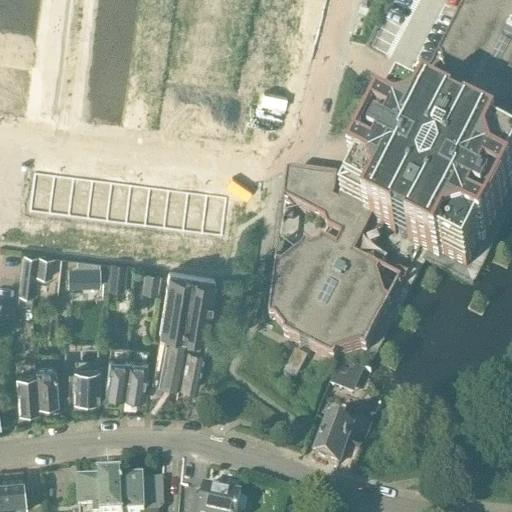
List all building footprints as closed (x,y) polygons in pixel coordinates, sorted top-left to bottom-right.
[(0,0),(0,4),(36,9),(37,0),(0,0)] [(99,0),(98,7),(128,11),(137,12),(138,0),(99,0)] [(165,79),(158,132),(247,144),(257,105),(281,111),(308,0),(258,0),(255,11),(253,11),(250,24),(252,24),(248,39),(246,39),(243,52),(245,52),(242,67),(239,67),(236,80),(238,80),(235,93),(224,92),(225,87),(200,83),(165,79)] [(284,338),(334,364),(337,359),(361,351),(366,354),(391,306),(386,303),(378,279),(387,261),(373,254),(385,231),(438,258),(440,255),(466,268),(480,242),(484,244),(511,188),(511,185),(510,184),(508,183),(494,150),(497,145),(499,141),(483,133),(490,120),(498,124),(501,119),(508,122),(511,124),(511,0),(469,0),(428,81),(465,100),(463,105),(471,110),(464,123),(435,108),(434,112),(396,92),(397,95),(385,120),(381,118),(351,175),(355,178),(351,185),(339,208),(334,206),(338,183),(288,177),(284,205),(325,226),(328,234),(320,249),(313,251),(305,248),(302,253),(282,269),(276,268),(270,321),(275,322),(285,335),(284,338)] [(0,19),(34,24),(36,9),(0,4),(0,19)] [(98,7),(96,26),(128,30),(134,31),(137,12),(128,11),(98,7)] [(0,36),(32,41),(34,24),(0,19),(0,36)] [(96,26),(93,45),(132,50),(134,31),(128,30),(96,26)] [(151,26),(150,34),(162,35),(163,27),(151,26)] [(150,34),(149,42),(161,43),(162,35),(150,34)] [(93,45),(91,64),(126,69),(129,69),(132,50),(93,45)] [(15,47),(14,59),(22,60),(23,48),(15,47)] [(91,64),(88,83),(122,88),(127,88),(129,69),(126,69),(91,64)] [(146,64),(145,72),(157,73),(158,65),(146,64)] [(0,72),(0,112),(6,113),(11,74),(0,72)] [(145,72),(144,80),(156,81),(157,73),(145,72)] [(11,74),(6,113),(27,116),(28,108),(32,77),(11,74)] [(88,83),(86,102),(119,107),(124,107),(127,88),(122,88),(88,83)] [(86,102),(83,123),(122,128),(124,107),(119,107),(86,102)] [(141,102),(140,110),(152,111),(153,103),(141,102)] [(140,110),(139,118),(151,119),(152,111),(140,110)] [(29,212),(29,213),(49,215),(54,177),(34,174),(29,212)] [(54,177),(49,215),(68,218),(68,217),(73,180),(54,177)] [(73,179),(68,217),(87,220),(92,182),(73,179)] [(92,182),(87,220),(106,223),(106,222),(111,184),(92,182)] [(111,184),(106,223),(125,225),(130,187),(111,184)] [(130,187),(125,225),(144,227),(149,189),(130,187)] [(149,189),(144,227),(163,230),(168,191),(168,192),(149,189)] [(168,191),(163,230),(182,232),(187,194),(186,194),(168,191)] [(187,194),(182,232),(201,235),(206,196),(203,196),(187,194)] [(206,196),(201,235),(221,237),(226,199),(224,199),(206,196)] [(46,235),(38,234),(37,245),(37,246),(45,247),(46,235)] [(53,248),(54,236),(46,235),(45,247),(53,248)] [(75,251),(83,252),(84,240),(76,239),(75,251)] [(92,241),(84,240),(83,252),(91,253),(92,241)] [(122,245),(114,243),(113,256),(121,257),(122,245)] [(131,246),(122,245),(121,257),(129,258),(131,246)] [(161,249),(153,248),(151,260),(151,261),(159,262),(161,249)] [(167,263),(169,250),(161,249),(159,262),(167,263)] [(18,292),(32,294),(37,254),(23,253),(18,292)] [(199,254),(191,253),(189,265),(197,267),(199,254)] [(205,267),(207,255),(199,254),(197,267),(205,268),(205,267)] [(35,274),(50,276),(53,257),(37,255),(35,274)] [(108,286),(123,288),(125,265),(110,263),(108,286)] [(185,336),(204,338),(214,279),(168,272),(158,332),(164,333),(185,336)] [(156,382),(177,386),(185,336),(164,333),(156,382)] [(177,386),(196,389),(204,338),(185,336),(177,386)] [(284,375),(296,382),(308,359),(295,353),(284,375)] [(103,395),(122,397),(127,358),(108,357),(103,395)] [(122,397),(142,398),(146,360),(127,358),(122,397)] [(34,372),(38,406),(57,404),(55,366),(34,367),(34,372)] [(72,366),(72,401),(99,400),(99,366),(72,366)] [(15,374),(18,413),(38,411),(38,406),(34,372),(15,374)] [(314,456),(338,467),(352,434),(329,423),(314,456)] [(78,483),(79,511),(161,511),(164,509),(163,479),(122,481),(121,477),(115,472),(105,472),(99,479),(99,482),(78,483)] [(0,511),(22,511),(25,511),(22,478),(0,480),(0,511)] [(245,511),(247,503),(241,499),(241,497),(204,489),(199,511),(245,511)]
